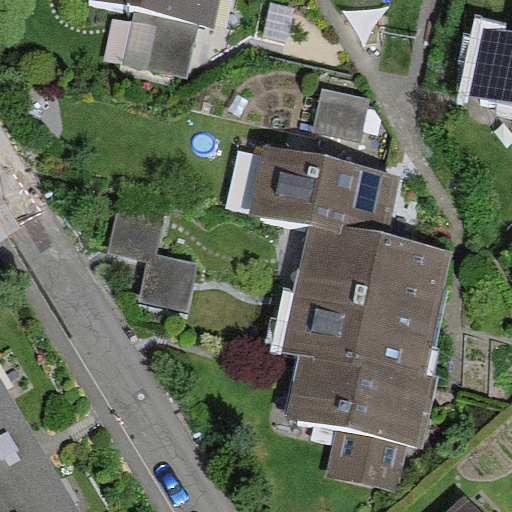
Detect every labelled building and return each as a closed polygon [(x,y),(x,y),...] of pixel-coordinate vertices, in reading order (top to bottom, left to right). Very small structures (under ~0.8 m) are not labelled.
[(196,27),(216,26),(221,0),(82,0),(82,2),(132,13),(196,27)] [(196,27),(132,13),(122,58),(186,72),(196,27)] [(478,109),(511,114),(511,44),(489,41),(478,109)] [(322,469),(398,485),(406,446),(425,449),(435,399),(439,380),(425,378),(451,255),(388,242),(401,180),(267,152),(253,219),(311,231),(285,356),(303,359),(289,423),(330,432),(322,469)] [(166,222),(120,210),(109,254),(144,263),(134,301),(189,315),(203,263),(158,252),(166,222)] [(0,511),(76,511),(40,450),(0,381),(0,511)] [(471,511),(461,501),(450,511),(471,511)]
